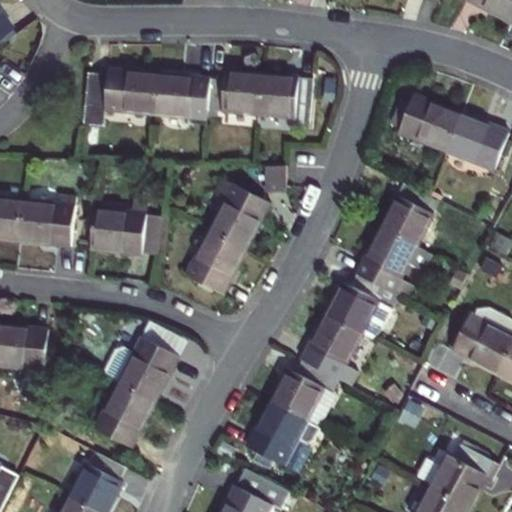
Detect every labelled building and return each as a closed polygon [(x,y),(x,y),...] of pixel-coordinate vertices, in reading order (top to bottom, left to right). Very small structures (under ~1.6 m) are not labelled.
[(511,0),(460,0),(459,4),(505,20),(511,0)] [(0,31),(13,22),(0,4),(0,31)] [(219,78),(209,77),(207,112),(256,114),(260,72),(219,70),(219,78)] [(158,75),(105,72),(104,80),(86,79),(83,131),(101,132),(101,112),(155,115),(158,75)] [(308,74),(260,72),(256,114),(306,116),(308,74)] [(209,77),(158,75),(155,115),(193,118),(193,111),(207,112),(209,77)] [(457,109),(411,90),(396,128),(442,148),(457,109)] [(507,129),(457,109),(442,148),(492,168),(507,129)] [(282,188),(283,176),(284,163),(271,163),(269,187),(282,188)] [(274,193),(238,175),(215,220),(252,238),(274,193)] [(425,190),(403,179),(384,222),(421,240),(436,211),(426,205),(432,193),(425,190)] [(128,188),(127,202),(143,204),(146,189),(128,188)] [(24,192),(0,190),(0,232),(22,234),(24,192)] [(76,196),(24,192),(22,234),(74,237),(76,196)] [(127,202),(93,199),(90,240),(140,243),(143,204),(127,202)] [(163,205),(143,204),(140,243),(160,245),(163,205)] [(231,282),(252,238),(215,220),(193,263),(231,282)] [(404,271),(421,240),(384,222),(363,266),(387,278),(398,284),(404,271)] [(364,325),(387,278),(363,266),(357,280),(345,273),(328,307),(364,325)] [(349,357),(364,325),(328,307),(307,352),(335,366),(342,353),(349,357)] [(511,340),(466,316),(447,351),(494,376),(511,340)] [(47,326),(0,320),(0,321),(0,364),(42,370),(47,326)] [(155,323),(147,338),(126,381),(162,399),(183,355),(162,345),(169,329),(155,323)] [(169,329),(162,345),(183,355),(191,340),(169,329)] [(511,340),(494,376),(511,384),(511,340)] [(313,411),(335,366),(307,352),(300,365),(290,361),(275,393),(313,411)] [(140,445),(162,399),(126,381),(103,426),(140,445)] [(291,458),(313,411),(275,393),(254,439),(291,458)] [(449,451),(432,484),(471,504),(485,477),(490,479),(500,460),(462,442),(455,454),(449,451)] [(128,458),(101,446),(95,461),(89,458),(72,492),(110,510),(126,476),(122,474),(128,458)] [(245,458),(217,511),(264,511),(271,499),(279,502),(289,480),(245,458)] [(1,461),(0,460),(0,503),(17,469),(1,461)] [(466,511),(471,504),(432,484),(417,511),(466,511)] [(108,511),(110,510),(72,492),(61,511),(108,511)]
